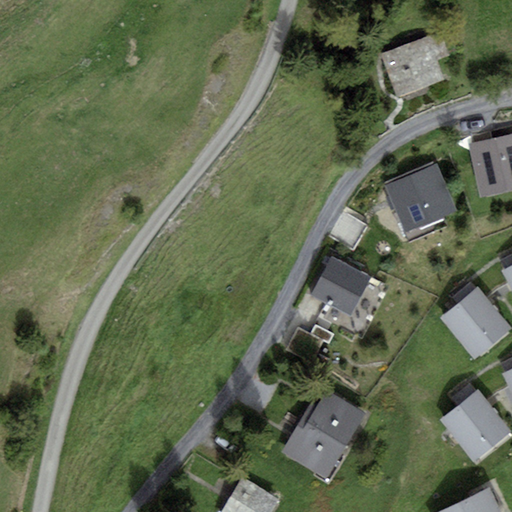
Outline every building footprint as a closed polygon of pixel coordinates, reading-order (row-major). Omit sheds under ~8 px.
[(380,57),(398,100),(442,82),(434,61),(441,58),(432,36),(380,57)] [(511,193),(511,134),(466,146),(479,201),(511,193)] [(405,233),(457,212),(437,165),(386,186),(405,233)] [(330,238),(355,254),(370,231),(345,215),(330,238)] [(370,279),(331,256),(308,297),(346,319),(370,279)] [(511,266),(500,272),(511,295),(511,266)] [(511,328),(478,288),(438,321),(472,361),(511,328)] [(300,329),(289,354),(329,372),(340,347),(300,329)] [(511,369),(502,374),(511,393),(511,369)] [(300,420),(346,447),(364,414),(319,388),(300,420)] [(511,432),(477,391),(440,421),(474,462),(511,432)] [(346,447),(300,420),(281,454),(326,480),(346,447)] [(271,511),(279,501),(242,479),(221,511),(271,511)] [(498,511),(487,489),(437,511),(498,511)]
